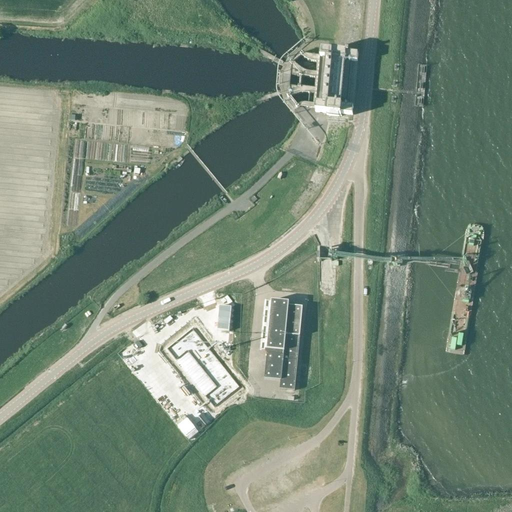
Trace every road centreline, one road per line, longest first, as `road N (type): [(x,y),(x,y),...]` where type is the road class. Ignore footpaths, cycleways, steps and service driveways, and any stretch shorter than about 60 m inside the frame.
road 1 (tertiary): [(0,416),(86,344),(277,252),(329,202),(355,151)]
road 2 (unclassified): [(350,475),(361,236),(355,151)]
road 3 (tertiary): [(355,151),(375,0)]
